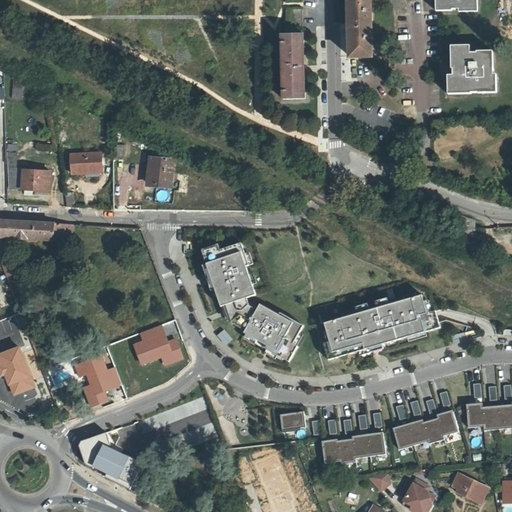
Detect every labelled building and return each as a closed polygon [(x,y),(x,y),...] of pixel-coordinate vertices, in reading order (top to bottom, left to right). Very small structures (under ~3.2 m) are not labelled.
[(371,0),(350,0),(352,53),(373,53),(371,0)] [(454,7),(460,7),(460,10),(480,9),(479,0),(437,0),(438,9),(454,9),(454,7)] [(302,10),(289,10),(290,35),(303,35),(302,10)] [(290,35),(284,36),(285,99),(307,99),(305,35),(303,35),(290,35)] [(455,75),(450,75),(451,94),(474,93),(474,91),(480,91),(480,92),(500,92),(499,73),(496,73),(495,50),(479,51),(479,52),(472,52),(472,46),(453,47),(455,75)] [(11,97),(20,98),(21,83),(12,83),(11,97)] [(114,159),(124,159),(124,146),(113,146),(114,159)] [(103,153),(72,154),(73,174),(104,172),(103,153)] [(151,159),(149,184),(172,186),(174,161),(151,159)] [(14,168),(13,188),(51,190),(52,171),(14,168)] [(77,207),(75,192),(66,192),(67,206),(77,207)] [(463,215),(463,229),(479,236),(478,228),(477,219),(463,215)] [(0,255),(8,276),(15,273),(6,245),(4,245),(2,237),(75,240),(76,225),(0,220),(0,255)] [(220,244),(204,250),(223,307),(228,305),(234,324),(248,331),(247,333),(267,345),(265,348),(291,362),(299,347),(295,345),(305,326),(282,313),(281,315),(262,305),(259,310),(251,305),(249,298),(258,295),(248,267),(251,265),(243,243),(222,250),(220,244)] [(344,319),(327,324),(332,342),(326,344),(331,360),(442,329),(437,311),(429,313),(424,296),(407,300),(406,298),(378,306),(379,308),(371,311),(370,309),(344,316),(344,319)] [(181,358),(175,340),(168,343),(161,326),(141,334),(144,341),(134,345),(142,364),(162,356),(165,364),(181,358)] [(234,340),(226,330),(220,335),(228,345),(234,340)] [(466,334),(453,337),(455,345),(468,342),(466,334)] [(21,346),(0,354),(0,356),(3,365),(0,366),(0,369),(2,375),(7,374),(11,384),(15,394),(36,387),(21,346)] [(101,357),(76,366),(79,376),(87,374),(91,386),(84,388),(91,407),(107,401),(104,391),(120,385),(114,368),(106,371),(101,357)] [(474,383),(476,397),(483,397),(482,383),(474,383)] [(491,400),(498,400),(497,386),(489,386),(491,400)] [(445,406),(452,404),(448,391),(441,393),(445,406)] [(434,399),(427,401),(431,414),(438,412),(434,399)] [(423,414),(419,400),(411,402),(415,416),(423,414)] [(511,404),(484,407),(483,402),(468,404),(470,427),(485,426),(485,430),(511,427),(511,404)] [(408,418),(404,404),(397,406),(401,420),(408,418)] [(453,410),(438,414),(439,418),(445,436),(460,431),(453,410)] [(284,430),(308,427),(306,411),(282,415),(284,430)] [(376,427),(384,426),(382,412),(374,413),(376,427)] [(369,428),(367,414),(359,415),(361,429),(369,428)] [(425,422),(430,441),(431,444),(446,439),(445,436),(439,418),(425,422)] [(337,419),(329,420),(331,434),(338,433),(337,419)] [(430,441),(425,422),(424,419),(395,428),(401,449),(430,441)] [(315,435),(323,434),(321,420),(313,421),(315,435)] [(351,420),(344,421),(346,435),(353,434),(351,420)] [(122,453),(113,449),(108,432),(83,441),(80,445),(87,464),(95,467),(95,466),(108,472),(106,477),(131,489),(144,462),(122,452),(122,453)] [(384,432),(354,436),(354,439),(339,441),(342,461),(342,464),(358,461),(357,458),(388,454),(384,432)] [(327,463),(342,461),(339,441),(339,439),(323,441),(327,463)] [(428,472),(414,473),(414,482),(428,482),(428,472)] [(370,475),(382,490),(392,483),(390,473),(370,475)] [(459,488),(458,491),(482,503),(490,488),(460,473),(454,485),(459,488)] [(272,511),(292,511),(298,496),(277,489),(279,484),(266,480),(260,497),(271,501),(267,510),(272,511)] [(414,484),(412,487),(426,494),(428,491),(414,484)] [(412,487),(403,504),(417,511),(422,511),(426,506),(429,508),(434,498),(412,487)]
